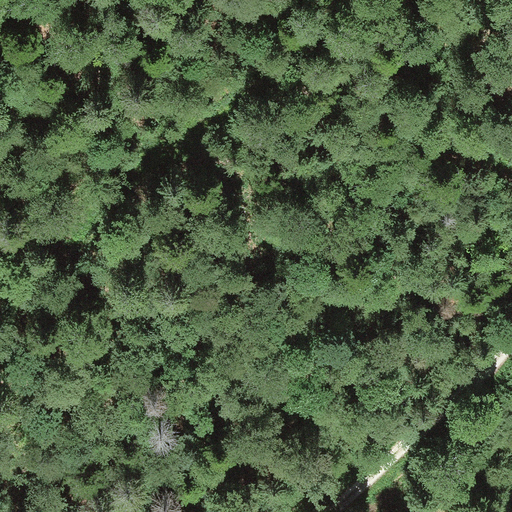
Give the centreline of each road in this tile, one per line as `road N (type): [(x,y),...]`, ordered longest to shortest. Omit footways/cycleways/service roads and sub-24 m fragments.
road 1 (track): [(331,0),(203,136),(20,236),(0,255)]
road 2 (track): [(329,511),(511,346)]
